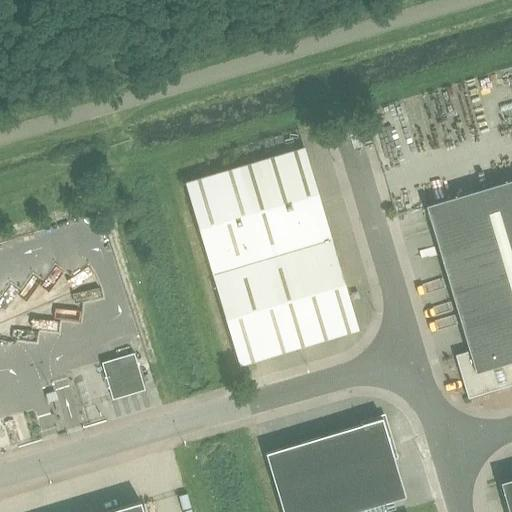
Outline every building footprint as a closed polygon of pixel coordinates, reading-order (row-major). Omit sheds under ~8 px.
[(304,148),(237,168),(186,183),(240,365),(359,329),(304,148)] [(468,398),(511,385),(511,180),(426,206),(469,351),(455,355),(468,398)] [(135,354),(102,363),(106,377),(105,378),(106,379),(107,378),(110,388),(108,388),(109,389),(110,389),(113,400),(146,390),(135,354)] [(356,511),(406,497),(382,418),(266,453),(283,511),(356,511)] [(511,511),(511,479),(501,482),(509,511),(511,511)] [(144,511),(141,502),(107,511),(144,511)]
